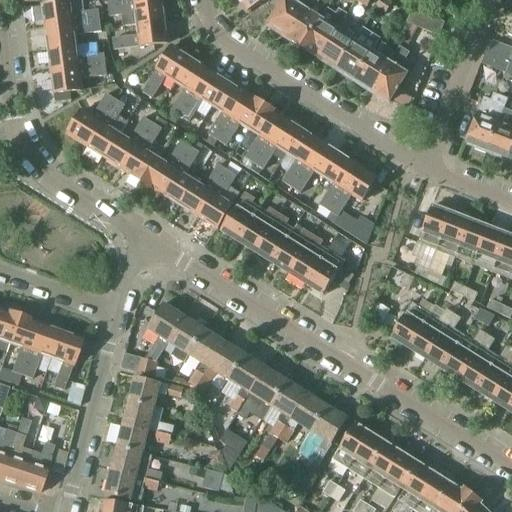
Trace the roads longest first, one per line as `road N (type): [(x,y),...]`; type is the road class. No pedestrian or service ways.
road 1 (residential): [(141,236),(511,468)]
road 2 (residential): [(423,167),(230,43),(203,0)]
road 3 (residential): [(65,511),(117,308)]
road 4 (residential): [(423,167),(492,0)]
road 5 (residential): [(14,136),(48,173),(141,236)]
road 6 (residential): [(117,308),(0,266)]
